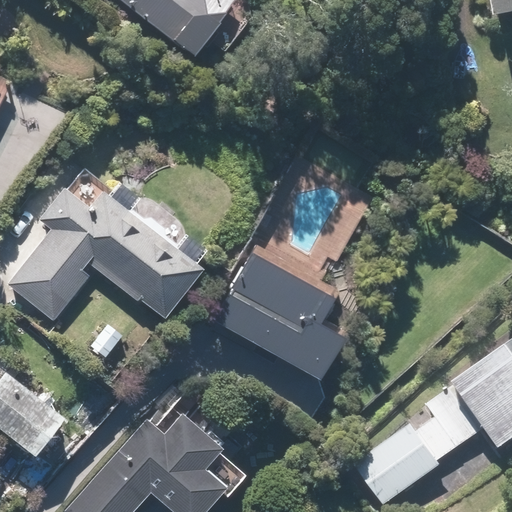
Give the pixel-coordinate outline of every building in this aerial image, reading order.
[(130,0),(182,34),(204,0),(130,0)] [(55,225),(12,280),(59,317),(100,265),(167,318),(208,266),(107,187),(95,202),(69,181),(43,215),(55,225)] [(255,243),(218,314),(328,371),(352,325),(331,314),(344,288),(255,243)] [(129,330),(113,318),(91,345),(107,358),(129,330)] [(511,341),(432,396),(443,412),(426,424),(422,417),(363,457),(392,498),(450,459),(446,453),(498,417),(511,438),(511,341)] [(0,416),(43,449),(72,411),(12,365),(3,377),(0,374),(0,416)] [(151,414),(66,509),(69,511),(133,511),(156,487),(184,511),(205,511),(234,480),(212,461),(229,442),(188,406),(167,429),(151,414)]
